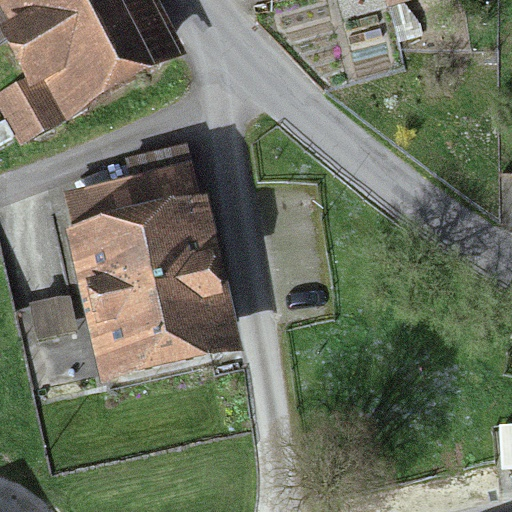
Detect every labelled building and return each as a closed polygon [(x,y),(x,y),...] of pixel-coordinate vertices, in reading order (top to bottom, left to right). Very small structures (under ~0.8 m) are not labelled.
[(154,0),(0,0),(0,49),(5,47),(23,83),(0,95),(0,110),(6,122),(0,124),(0,147),(15,140),(19,149),(187,62),(154,0)] [(223,0),(224,1),(229,0),(385,0),(388,9),(425,0),(223,0)] [(192,163),(189,149),(127,162),(130,176),(192,163)] [(242,363),(207,209),(201,210),(192,172),(64,201),(73,239),(66,241),(101,395),(242,363)] [(40,346),(79,336),(70,300),(30,310),(40,346)]
